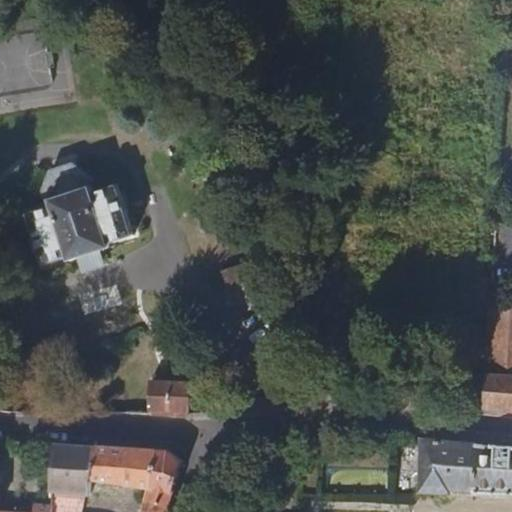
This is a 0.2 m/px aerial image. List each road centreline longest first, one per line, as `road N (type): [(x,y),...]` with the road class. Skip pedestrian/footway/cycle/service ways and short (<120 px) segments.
road 1 (residential): [(511,427),(355,417),(211,440)]
road 2 (residential): [(0,426),(211,440)]
